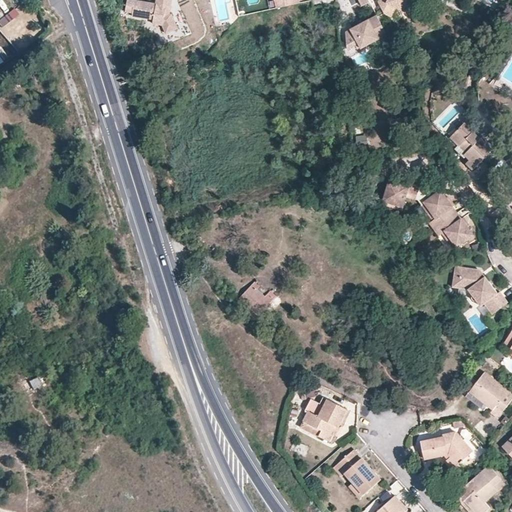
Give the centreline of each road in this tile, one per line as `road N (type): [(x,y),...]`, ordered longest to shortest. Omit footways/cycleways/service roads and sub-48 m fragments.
road 1 (primary): [(71,9),(170,326),(249,511)]
road 2 (track): [(135,208),(300,368),(380,411)]
road 3 (residential): [(440,511),(380,439),(380,411)]
